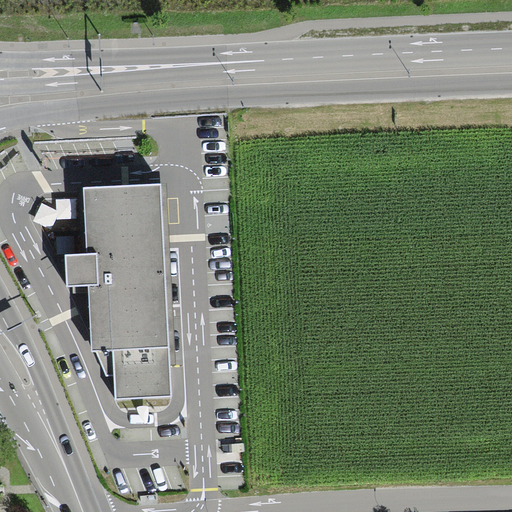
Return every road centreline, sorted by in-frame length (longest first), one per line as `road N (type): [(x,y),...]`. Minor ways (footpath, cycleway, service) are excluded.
road 1 (primary): [(0,118),(140,100),(511,83)]
road 2 (primary): [(511,46),(199,64)]
road 3 (residential): [(511,499),(237,511)]
road 4 (primary): [(199,64),(0,86)]
road 5 (primary): [(199,64),(0,58)]
